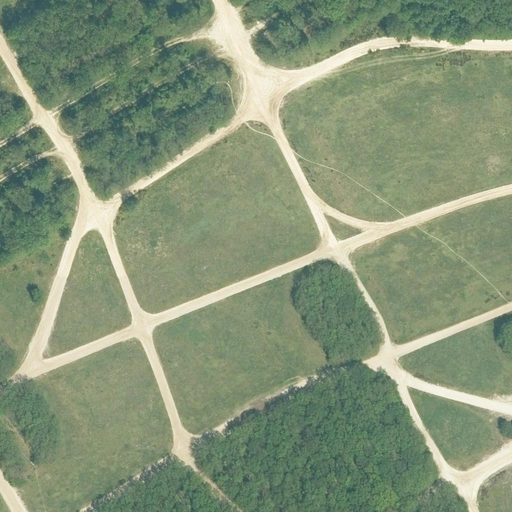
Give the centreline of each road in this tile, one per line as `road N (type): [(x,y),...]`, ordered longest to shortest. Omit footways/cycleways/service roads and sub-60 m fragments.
road 1 (track): [(24,376),(76,234),(110,202),(286,85),(362,47),(404,40),(511,45)]
road 2 (track): [(219,0),(330,241),(375,315),(423,439),(473,511)]
road 3 (track): [(511,188),(334,248),(0,390)]
road 4 (track): [(233,511),(184,453),(102,221),(0,43)]
road 5 (track): [(88,511),(302,389),(511,306)]
road 6 (track): [(0,178),(236,40)]
road 7 (track): [(0,144),(153,51),(229,24)]
road 8 (track): [(302,389),(378,511)]
road 9 (track): [(395,373),(511,411)]
road 10 (track): [(403,511),(511,456)]
